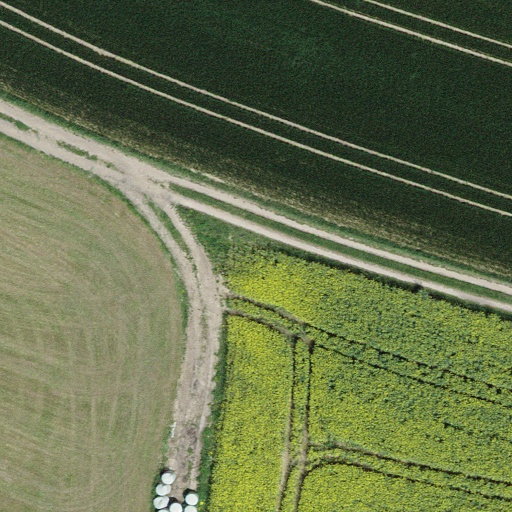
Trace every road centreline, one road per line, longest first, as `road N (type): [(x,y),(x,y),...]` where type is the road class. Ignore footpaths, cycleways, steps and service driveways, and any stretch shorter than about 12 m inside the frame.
road 1 (track): [(0,124),(118,173),(511,297)]
road 2 (track): [(118,173),(184,244),(201,282),(207,323),(184,511)]
